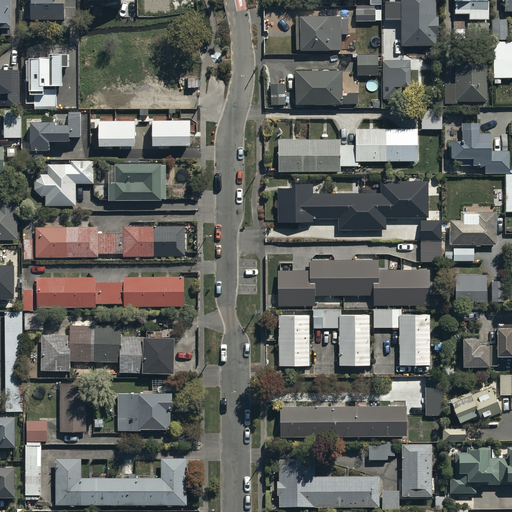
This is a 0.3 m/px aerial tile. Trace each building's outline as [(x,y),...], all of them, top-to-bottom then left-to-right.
[(10,34),(9,0),(0,0),(0,25),(1,25),(1,34),(10,34)] [(30,0),(30,19),(64,19),(64,3),(53,3),(52,0),(30,0)] [(166,0),(144,0),(145,8),(167,8),(166,0)] [(401,17),(401,43),(436,43),(436,32),(438,32),(438,13),(436,13),(436,0),(435,0),(391,0),(391,17),(401,17)] [(453,0),(454,12),(468,11),(468,17),(488,17),(487,0),(453,0)] [(511,0),(503,0),(504,5),(507,5),(507,10),(511,9),(511,0)] [(376,6),(355,6),(356,21),(376,20),(376,6)] [(300,44),(300,47),(341,47),(341,32),(348,32),(348,17),(341,17),(341,13),(296,13),(296,44),(300,44)] [(508,17),(491,17),(491,37),(508,37),(508,17)] [(511,39),(493,39),(493,82),(500,82),(500,77),(511,77),(511,39)] [(35,101),(35,107),(57,107),(57,83),(62,83),(62,64),(69,64),(69,51),(49,51),(49,54),(39,54),(39,55),(30,55),(30,59),(26,59),(26,65),(27,65),(27,78),(26,101),(35,101)] [(379,52),(357,52),(357,74),(379,74),(379,52)] [(127,81),(127,95),(167,95),(167,61),(150,60),(150,59),(139,58),(139,61),(127,61),(127,65),(121,65),(121,81),(127,81)] [(383,59),(383,97),(411,96),(410,58),(383,59)] [(444,81),(444,101),(456,101),(456,99),(485,99),(486,59),(454,59),(454,81),(444,81)] [(0,103),(19,104),(19,67),(11,67),(11,65),(1,65),(1,63),(0,63),(0,103)] [(342,67),(296,68),(296,101),(358,101),(358,90),(342,90),(342,67)] [(271,105),(286,104),(285,82),(270,82),(271,105)] [(21,108),(3,109),(4,136),(21,136),(21,108)] [(31,121),(31,150),(50,150),(50,139),(70,139),(70,136),(81,136),(81,114),(68,114),(68,124),(55,124),(55,121),(31,121)] [(505,172),(508,172),(508,149),(489,149),(489,128),(479,128),(479,119),(460,119),(460,136),(449,136),(450,155),(459,155),(459,162),(485,162),(485,172),(505,172)] [(152,120),(152,146),(190,146),(190,120),(152,120)] [(135,121),(99,121),(99,146),(135,146),(135,121)] [(340,137),(278,137),(278,169),(341,169),(341,165),(358,165),(358,158),(418,159),(418,127),(356,127),(356,144),(340,144),(340,137)] [(94,159),(71,159),(71,162),(48,162),(48,172),(41,172),(35,178),(35,188),(41,193),(46,193),(46,204),(76,203),(76,182),(94,182),(94,159)] [(161,160),(115,161),(116,163),(108,163),(109,197),(167,196),(167,162),(161,162),(161,160)] [(338,215),(338,227),(385,226),(385,215),(428,214),(427,178),(381,179),(381,192),(313,192),(313,179),(292,180),(292,185),(278,185),(278,219),(313,219),(313,216),(338,215)] [(0,237),(16,237),(16,191),(0,191),(0,237)] [(449,209),(449,242),(495,242),(495,209),(449,209)] [(98,224),(36,225),(36,255),(99,255),(99,252),(116,252),(115,231),(98,231),(98,224)] [(185,224),(123,224),(124,255),(186,254),(185,224)] [(441,239),(422,239),(422,262),(441,262),(441,239)] [(473,246),(452,246),(452,259),(473,259),(473,246)] [(311,268),(279,268),(279,304),(313,304),(313,297),(325,297),(325,293),(376,293),(376,303),(428,303),(429,268),(376,267),(377,258),(311,258),(311,268)] [(14,265),(0,265),(0,299),(14,299),(14,265)] [(486,272),(454,272),(454,300),(486,300),(486,272)] [(96,274),(37,275),(37,305),(96,305),(96,302),(124,302),(124,304),(184,304),(184,275),(123,275),(123,280),(96,280),(96,274)] [(504,279),(491,279),(491,299),(504,299),(504,279)] [(33,287),(23,287),(23,309),(33,309),(33,287)] [(342,307),(313,307),(313,326),(339,326),(339,363),(370,363),(370,312),(342,312),(342,307)] [(401,307),(374,307),(374,326),(399,325),(400,360),(404,360),(404,362),(430,362),(430,312),(402,312),(401,307)] [(22,310),(4,311),(5,411),(23,411),(22,310)] [(310,312),(279,312),(279,363),(310,363),(310,312)] [(69,332),(42,332),(41,368),(70,368),(71,359),(120,360),(120,369),(142,370),(142,369),(174,369),(175,328),(143,327),(143,334),(122,334),(122,323),(70,322),(69,332)] [(511,324),(496,325),(496,354),(511,353),(511,324)] [(461,333),(461,361),(488,361),(488,340),(478,340),(478,333),(461,333)] [(511,372),(499,372),(499,393),(511,393),(511,372)] [(443,373),(425,373),(426,414),(444,413),(443,373)] [(88,380),(60,380),(59,429),(87,429),(88,380)] [(470,392),(450,400),(458,420),(478,412),(481,420),(501,412),(491,388),(471,396),(470,392)] [(172,390),(118,391),(118,429),(139,428),(139,425),(167,425),(167,407),(173,407),(172,390)] [(407,404),(280,403),(279,433),(406,434),(407,404)] [(0,448),(13,448),(13,418),(0,418),(0,448)] [(26,440),(40,440),(47,440),(47,420),(26,420),(26,440)] [(466,428),(443,428),(443,442),(466,441),(466,428)] [(40,440),(26,440),(26,444),(24,444),(24,494),(41,494),(40,440)] [(395,440),(368,441),(369,460),(388,460),(388,456),(395,456),(395,440)] [(432,443),(402,443),(402,495),(432,495),(432,443)] [(503,480),(511,479),(511,446),(508,447),(507,457),(491,457),(491,452),(487,452),(487,447),(467,447),(467,452),(456,452),(456,475),(450,475),(449,492),(475,492),(475,480),(488,480),(488,484),(502,484),(503,480)] [(82,505),(82,477),(82,457),(56,457),(56,505),(82,505)] [(82,477),(82,505),(187,504),(187,457),(161,457),(161,476),(82,477)] [(279,494),(279,506),(379,506),(379,476),(315,475),(316,458),(279,458),(279,480),(277,480),(277,494),(279,494)] [(0,499),(16,499),(15,469),(0,468),(0,499)] [(400,490),(382,490),(382,510),(400,510),(400,490)] [(444,511),(444,508),(444,495),(434,495),(434,509),(426,509),(425,511),(444,511)]
